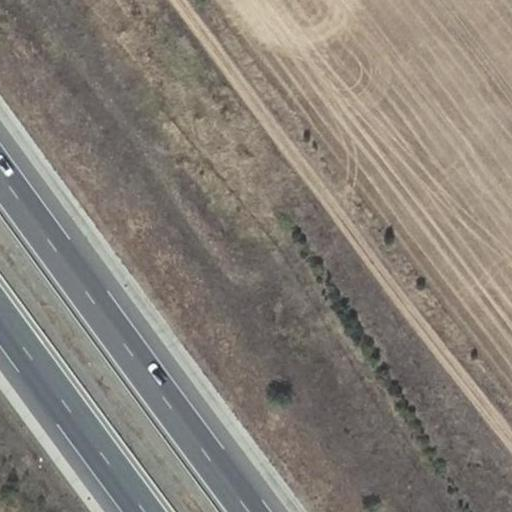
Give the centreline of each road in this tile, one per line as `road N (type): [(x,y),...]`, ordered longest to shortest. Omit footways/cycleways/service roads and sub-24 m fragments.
road 1 (track): [(511,442),(164,0)]
road 2 (motorway): [(240,511),(0,180)]
road 3 (motorway): [(0,279),(169,511)]
